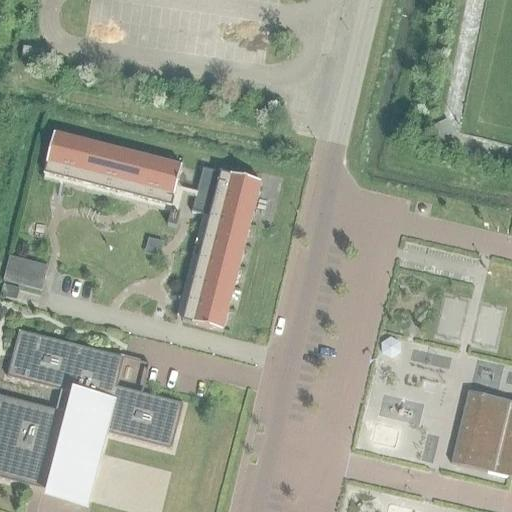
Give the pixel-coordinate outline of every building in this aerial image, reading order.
[(44,62),(46,52),(22,48),(21,58),(44,62)] [(43,176),(44,177),(171,209),(176,189),(181,168),(53,136),(43,176)] [(181,323),(221,333),(259,185),(202,169),(190,215),(208,218),(181,323)] [(175,229),(178,217),(169,215),(166,227),(175,229)] [(8,257),(2,282),(41,292),(47,267),(8,257)] [(3,286),(0,298),(16,302),(19,290),(3,286)] [(55,412),(0,397),(0,480),(68,498),(67,502),(86,507),(104,435),(171,452),(183,405),(116,388),(123,359),(18,332),(6,378),(60,392),(55,412)] [(390,359),(399,354),(398,344),(389,339),(381,345),(381,355),(390,359)] [(450,464),(511,479),(511,511),(511,402),(467,392),(467,394),(472,395),(455,464),(450,463),(450,464)]
